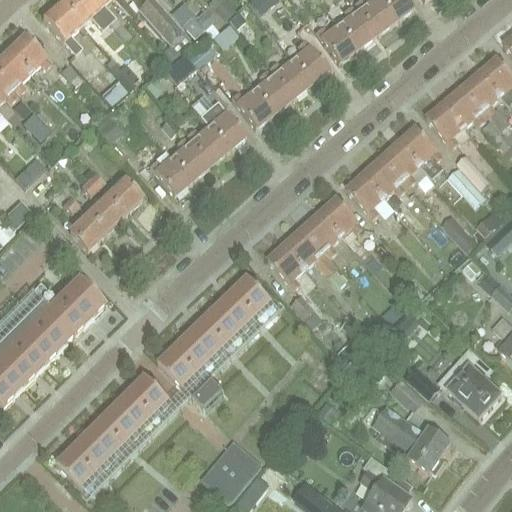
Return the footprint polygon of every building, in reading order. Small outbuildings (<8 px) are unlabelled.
[(117,52),(124,45),(84,0),(68,0),(61,7),(81,30),(91,22),(102,35),(117,52)] [(104,9),(113,1),(112,0),(84,0),(124,45),(131,40),(115,22),(104,9)] [(112,0),(113,1),(131,21),(135,17),(120,0),(131,0),(134,3),(137,0),(112,0)] [(413,13),(403,0),(375,0),(377,1),(376,2),(395,27),(413,13)] [(185,38),(185,39),(151,1),(138,14),(169,50),(163,56),(169,64),(191,46),(185,38)] [(395,27),(376,2),(367,8),(363,2),(353,9),(358,15),(357,15),(376,40),(395,27)] [(225,3),(214,13),(225,25),(236,15),(225,3)] [(70,40),(81,30),(61,7),(42,24),(63,47),(75,60),(82,53),(70,40)] [(376,40),(357,15),(356,16),(352,10),(343,17),(347,23),(339,29),(357,54),(376,40)] [(207,13),(200,21),(191,21),(182,30),(194,43),(203,35),(216,23),(207,13)] [(357,54),(339,29),(328,37),(323,31),(314,37),(337,69),(357,54)] [(24,40),(7,57),(29,79),(39,69),(45,75),(51,68),(24,40)] [(328,76),(309,51),(310,51),(304,45),(296,51),(301,58),(291,66),(310,90),(328,76)] [(101,55),(85,76),(99,87),(115,66),(101,55)] [(28,94),(36,86),(29,79),(7,57),(0,63),(0,82),(12,95),(13,94),(19,99),(26,93),(28,94)] [(185,59),(166,75),(176,89),(196,73),(185,59)] [(511,80),(497,63),(479,78),(499,102),(501,101),(509,111),(511,108),(511,80)] [(310,90),(291,66),(282,73),(277,67),(268,73),(273,80),(272,80),(292,105),(310,90)] [(73,95),(82,86),(65,69),(57,77),(73,95)] [(292,105),(272,80),(271,81),(266,75),(258,81),(263,88),(254,95),(273,119),(292,105)] [(121,76),(109,86),(122,101),(134,91),(121,76)] [(499,102),(479,78),(461,93),(482,117),(483,116),(488,123),(490,121),(504,137),(511,130),(492,108),(499,102)] [(12,95),(0,82),(0,107),(4,104),(9,109),(17,102),(11,97),(12,95)] [(482,117),(461,93),(444,109),(470,140),(480,132),(478,131),(486,124),(480,118),(482,117)] [(273,119),(254,95),(243,103),(238,97),(230,103),(235,110),(254,134),(273,119)] [(245,141),(226,117),(217,107),(199,122),(208,132),(207,132),(227,156),(245,141)] [(470,140),(444,109),(426,124),(446,148),(451,154),(459,148),(459,149),(470,140)] [(109,121),(95,132),(109,148),(123,137),(109,121)] [(161,130),(170,141),(178,135),(169,124),(161,130)] [(490,126),(482,132),(502,156),(509,150),(490,126)] [(227,156),(207,132),(199,139),(194,133),(186,140),(191,146),(189,147),(209,171),(227,156)] [(416,132),(398,148),(426,178),(432,184),(444,173),(436,168),(443,161),(437,155),(416,132)] [(209,171),(189,147),(189,148),(184,142),(175,149),(180,155),(171,162),(191,186),(209,171)] [(426,178),(398,148),(381,164),(402,187),(403,186),(408,192),(415,187),(416,188),(426,178)] [(191,186),(171,162),(165,155),(148,171),(154,177),(153,177),(173,201),(191,186)] [(32,169),(16,184),(23,191),(39,176),(41,178),(51,169),(41,159),(31,168),(32,169)] [(466,160),(457,168),(480,196),(489,188),(466,160)] [(402,187),(381,164),(364,180),(391,210),(400,202),(399,201),(407,194),(401,188),(402,187)] [(83,180),(88,185),(97,194),(105,187),(95,177),(90,172),(83,180)] [(480,203),(454,173),(444,182),(470,212),(480,203)] [(391,210),(364,180),(346,195),(373,224),(380,218),(381,220),(391,210)] [(124,184),(106,202),(124,221),(142,203),(124,184)] [(90,201),(97,194),(88,185),(81,191),(90,201)] [(63,209),(72,218),(79,211),(70,202),(63,209)] [(124,221),(106,202),(87,219),(105,238),(124,221)] [(337,203),(320,219),(341,242),(348,249),(358,240),(356,239),(364,232),(358,226),(337,203)] [(14,234),(31,218),(20,206),(3,223),(14,234)] [(105,238),(87,219),(69,236),(87,255),(105,238)] [(341,242),(320,219),(302,234),(323,258),(324,256),(329,263),(337,256),(332,250),(341,242)] [(0,222),(0,246),(3,249),(14,239),(0,222)] [(511,222),(486,248),(497,261),(511,246),(511,222)] [(323,258),(302,234),(285,250),(306,273),(313,266),(331,286),(339,296),(348,288),(322,259),(323,258)] [(306,273),(285,250),(268,266),(294,295),(301,289),(295,283),(306,273)] [(511,312),(511,299),(501,289),(489,278),(479,289),(509,316),(511,312)] [(248,282),(158,369),(182,394),(272,307),(248,282)] [(105,309),(80,284),(57,307),(40,289),(21,308),(30,316),(15,331),(7,322),(0,329),(9,338),(0,346),(0,412),(1,413),(105,309)] [(419,303),(412,294),(403,300),(411,308),(419,303)] [(315,315),(303,302),(301,299),(290,310),(303,325),(304,324),(312,334),(323,325),(314,316),(315,315)] [(413,315),(398,330),(409,341),(424,326),(413,315)] [(511,330),(503,322),(492,334),(508,349),(499,359),(511,370),(511,330)] [(480,424),(480,423),(500,401),(500,402),(501,400),(500,399),(483,384),(491,375),(469,355),(439,388),(478,423),(478,424),(479,425),(480,424)] [(439,393),(416,372),(405,384),(429,405),(439,393)] [(145,381),(57,469),(82,494),(171,406),(145,381)] [(391,395),(414,416),(424,404),(401,383),(391,395)] [(213,387),(194,406),(205,417),(225,399),(213,387)] [(408,465),(426,438),(386,410),(372,432),(379,436),(374,443),(408,465)] [(428,434),(426,438),(408,465),(430,479),(450,448),(428,434)] [(231,508),(262,471),(234,448),(204,485),(231,508)] [(407,511),(412,505),(406,500),(412,491),(371,462),(364,473),(368,476),(359,488),(375,498),(367,509),(368,509),(366,511),(407,511)] [(336,511),(306,489),(294,505),(303,511),(336,511)]
